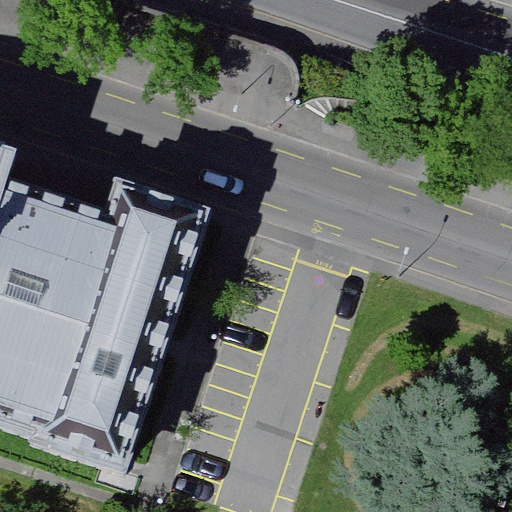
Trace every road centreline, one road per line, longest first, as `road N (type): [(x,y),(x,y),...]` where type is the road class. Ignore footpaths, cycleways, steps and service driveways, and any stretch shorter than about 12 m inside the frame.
road 1 (primary): [(0,94),(511,266)]
road 2 (tertiary): [(319,0),(511,61)]
